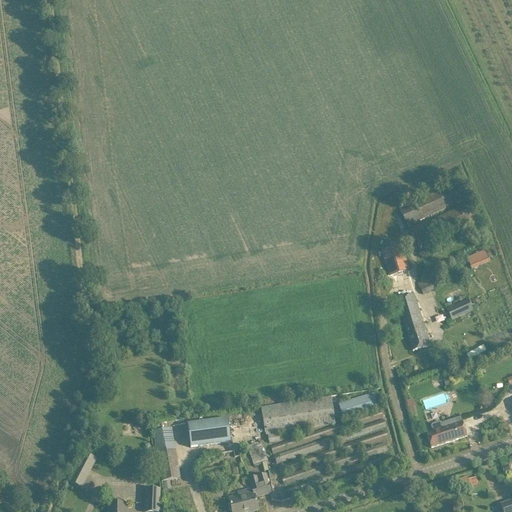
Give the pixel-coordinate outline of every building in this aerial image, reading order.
[(407,227),(468,199),(460,183),(400,210),(407,227)] [(467,204),(409,231),(418,250),(476,223),(467,204)] [(389,276),(409,270),(401,246),(382,252),(389,276)] [(472,269),(489,262),(485,252),(468,259),(472,269)] [(423,295),(434,290),(434,288),(441,285),(437,275),(418,284),(423,295)] [(413,352),(422,349),(430,346),(414,294),(397,300),(413,352)] [(452,321),(473,312),(468,300),(447,310),(452,321)] [(375,394),(338,405),(343,421),(380,410),(375,394)] [(261,407),(266,436),(335,425),(335,423),(332,408),(331,397),(261,407)] [(380,411),(337,425),(270,447),(273,454),(383,418),(380,411)] [(187,424),(190,448),(231,443),(227,419),(187,424)] [(277,464),(386,428),(384,420),(275,456),(277,464)] [(462,422),(443,429),(441,424),(439,423),(434,424),(431,425),(431,427),(432,432),(427,434),(431,448),(467,437),(464,427),(462,422)] [(172,429),(152,432),(161,482),(181,479),(172,429)] [(387,431),(278,467),(280,475),(390,438),(387,431)] [(269,443),(279,442),(278,435),(268,436),(269,443)] [(261,441),(246,446),(254,467),(268,462),(261,441)] [(284,486),(388,451),(385,442),(281,477),(284,486)] [(224,462),(233,460),(232,451),(223,452),(224,462)] [(70,482),(80,488),(95,460),(85,454),(70,482)] [(391,454),(285,488),(287,496),(393,462),(391,454)] [(508,464),(501,467),(504,474),(511,471),(508,464)] [(250,479),(254,496),(239,499),(239,497),(229,499),(232,511),(248,511),(258,510),(255,498),(271,493),(266,475),(250,479)] [(476,478),(468,480),(470,487),(478,485),(476,478)] [(145,488),(144,511),(159,511),(161,489),(145,488)] [(511,511),(511,500),(500,504),(502,511),(511,511)] [(127,511),(128,503),(118,503),(108,503),(107,511),(127,511)]
